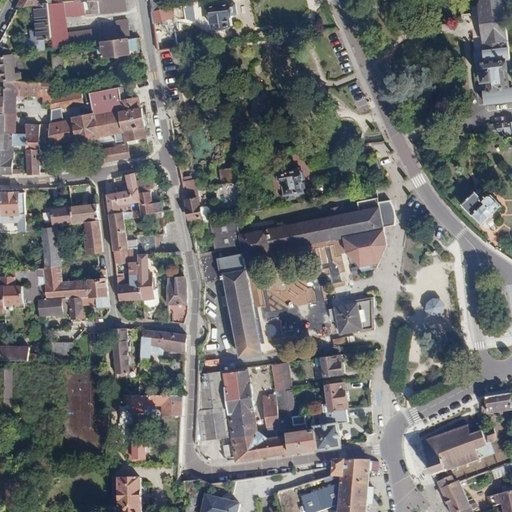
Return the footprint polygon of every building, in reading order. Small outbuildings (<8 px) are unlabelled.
[(51,5),(48,5),(51,36),(52,50),(100,43),(128,39),(130,38),(128,19),(117,20),(117,26),(66,34),(64,18),(124,11),(123,0),(101,0),(80,2),(51,5)] [(476,0),(478,10),(479,24),(479,25),(474,25),(469,25),(469,26),(469,27),(469,28),(469,29),(469,30),(469,31),(469,32),(469,33),(470,41),(470,42),(470,43),(471,51),(470,51),(471,64),(472,64),(475,64),(475,65),(473,65),(474,70),(475,70),(475,72),(475,73),(476,85),(481,85),(484,85),(484,90),(483,90),(482,90),(481,90),(483,105),(484,105),(511,102),(511,87),(507,88),(506,71),(509,71),(508,69),(508,68),(510,68),(509,63),(508,63),(508,61),(509,61),(510,61),(509,48),(508,48),(507,42),(504,0),(476,0)] [(150,5),(151,13),(166,9),(170,9),(169,5),(166,6),(165,2),(150,5)] [(51,36),(48,5),(35,6),(38,37),(51,36)] [(209,19),(210,30),(229,27),(228,17),(230,17),(230,16),(229,6),(203,9),(204,19),(209,19)] [(166,9),(151,13),(153,24),(167,20),(166,9)] [(130,38),(128,39),(129,55),(139,54),(138,38),(130,38)] [(100,43),(101,59),(129,55),(128,39),(100,43)] [(0,54),(0,81),(3,81),(17,81),(18,55),(0,54)] [(60,57),(52,57),(51,76),(59,76),(60,57)] [(3,81),(3,95),(4,114),(4,130),(18,131),(18,95),(46,97),(46,106),(54,107),(54,85),(17,81),(3,81)] [(94,114),(118,110),(121,100),(119,87),(89,93),(94,114)] [(139,96),(126,99),(121,100),(118,110),(121,133),(124,141),(150,136),(148,126),(150,125),(146,108),(141,108),(139,96)] [(70,119),(74,142),(74,144),(100,140),(99,136),(121,133),(118,110),(94,114),(70,118),(70,119)] [(496,134),(511,133),(511,132),(511,123),(511,122),(511,121),(509,121),(509,117),(497,118),(497,122),(496,122),(496,124),(496,134)] [(74,142),(70,119),(47,123),(50,145),(74,142)] [(25,125),(25,134),(25,146),(27,150),(40,150),(40,125),(25,125)] [(25,134),(4,134),(3,150),(0,149),(0,174),(13,175),(13,159),(14,159),(14,146),(25,146),(25,134)] [(128,144),(104,147),(106,161),(130,158),(128,144)] [(40,150),(27,150),(27,175),(40,174),(40,150)] [(232,170),(220,170),(220,184),(233,183),(232,170)] [(299,194),(297,184),(299,183),(297,172),(278,176),(280,187),(282,187),(283,195),(289,194),(289,196),(299,194)] [(136,182),(135,173),(125,175),(128,191),(106,194),(109,215),(124,213),(123,206),(135,204),(139,203),(136,182)] [(192,180),(183,182),(185,189),(195,187),(194,180),(192,180)] [(20,191),(0,191),(0,215),(20,215),(20,191)] [(471,216),(473,215),(482,224),(502,205),(490,193),(483,200),(475,191),(461,204),(471,216)] [(197,195),(184,197),(188,215),(200,213),(197,195)] [(392,200),(379,203),(378,198),(357,202),(359,210),(319,218),(317,244),(344,239),(350,259),(360,269),(377,266),(388,246),(386,236),(384,227),(395,225),(395,213),(392,200)] [(74,220),(74,224),(83,223),(99,221),(97,204),(72,207),(74,220)] [(74,220),(72,207),(52,209),(53,222),(74,220)] [(109,215),(110,232),(125,230),(124,213),(109,215)] [(225,280),(241,363),(267,358),(248,257),(243,233),(240,218),(210,224),(215,251),(203,254),(208,283),(225,280)] [(319,218),(243,233),(248,257),(317,244),(319,218)] [(103,252),(99,221),(83,223),(87,254),(103,252)] [(125,230),(110,232),(112,251),(126,250),(125,230)] [(140,236),(140,252),(147,252),(168,251),(168,245),(166,244),(165,234),(140,236)] [(147,252),(140,252),(141,261),(142,273),(142,283),(143,299),(156,299),(154,272),(148,272),(147,252)] [(141,261),(132,262),(133,274),(142,273),(141,261)] [(45,264),(27,266),(27,274),(28,282),(29,298),(36,298),(37,319),(67,315),(66,300),(50,302),(46,268),(45,264)] [(3,301),(14,300),(15,309),(25,308),(24,299),(29,298),(28,282),(13,283),(12,276),(27,274),(27,266),(2,268),(3,285),(3,301)] [(62,283),(60,266),(46,268),(50,302),(66,300),(96,296),(97,305),(98,308),(110,307),(106,277),(62,283)] [(119,301),(143,299),(142,283),(126,284),(125,275),(117,276),(119,301)] [(187,303),(186,277),(166,278),(168,304),(187,303)] [(96,296),(66,300),(67,315),(68,320),(84,318),(82,305),(97,305),(96,296)] [(440,299),(433,298),(426,302),(425,310),(429,316),(437,317),(438,317),(442,314),(443,313),(445,305),(440,299)] [(374,315),(374,299),(359,302),(334,307),(339,333),(363,330),(373,329),(374,315)] [(184,314),(169,312),(169,322),(184,323),(184,314)] [(127,329),(112,329),(113,376),(117,376),(117,372),(128,372),(127,329)] [(162,355),(162,350),(163,333),(142,331),(141,358),(150,359),(150,354),(162,355)] [(187,335),(163,333),(162,350),(185,351),(187,335)] [(9,340),(0,340),(0,359),(32,360),(32,353),(21,353),(21,345),(8,345),(9,340)] [(69,342),(47,342),(47,357),(69,357),(69,342)] [(326,357),(341,355),(340,347),(324,349),(326,357)] [(345,374),(342,355),(341,355),(326,357),(320,358),(323,377),(345,374)] [(276,392),(293,389),(288,362),(271,365),(276,392)] [(0,407),(10,408),(11,369),(0,369),(0,407)] [(254,408),(251,384),(249,384),(247,369),(223,373),(231,429),(255,426),(252,409),(254,408)] [(198,410),(200,439),(228,436),(222,371),(199,373),(203,410),(198,410)] [(347,409),(344,383),(324,385),(326,403),(322,403),(323,413),(325,412),(347,409)] [(291,392),(275,395),(275,396),(279,421),(282,420),(291,420),(295,419),(291,392)] [(485,397),(485,401),(486,406),(487,413),(511,410),(511,400),(511,397),(511,393),(510,394),(485,397)] [(182,396),(117,396),(125,405),(161,405),(161,415),(181,416),(182,396)] [(275,396),(262,399),(267,428),(280,426),(279,421),(275,396)] [(325,412),(327,424),(338,423),(348,421),(347,409),(325,412)] [(285,438),(288,454),(315,450),(312,426),(311,417),(304,418),(306,430),(292,432),(291,420),(282,420),(285,438)] [(341,447),(338,423),(327,424),(312,426),(315,450),(341,447)] [(478,460),(474,450),(487,446),(486,443),(482,431),(477,433),(475,433),(470,435),(467,428),(469,427),(469,425),(467,425),(466,425),(466,423),(463,424),(464,426),(456,429),(455,427),(452,427),(453,430),(445,432),(444,430),(442,431),(442,433),(434,435),(434,433),(431,434),(432,436),(423,439),(423,437),(420,437),(421,440),(419,440),(419,443),(422,442),(424,450),(422,451),(423,453),(425,453),(426,457),(427,459),(427,460),(425,461),(426,464),(428,463),(431,471),(428,471),(429,474),(431,473),(432,474),(433,476),(436,475),(435,473),(443,471),(444,473),(446,472),(446,470),(454,467),(455,469),(457,469),(457,466),(465,464),(465,466),(468,465),(467,463),(475,461),(475,463),(478,462),(477,460),(478,460)] [(231,429),(232,445),(235,462),(260,458),(256,431),(255,426),(231,429)] [(497,440),(494,427),(482,431),(486,443),(497,440)] [(256,431),(260,458),(288,454),(285,438),(267,441),(256,431)] [(229,461),(235,462),(232,445),(223,446),(225,456),(229,461)] [(341,459),(331,459),(330,476),(340,477),(341,459)] [(337,511),(365,511),(367,495),(368,486),(370,461),(341,459),(340,477),(340,484),(338,506),(337,511)] [(495,479),(507,475),(504,467),(493,471),(495,479)] [(449,511),(460,511),(471,509),(477,507),(474,498),(468,501),(458,481),(455,482),(452,475),(437,482),(438,484),(438,485),(439,486),(439,487),(440,488),(441,491),(441,492),(442,493),(442,494),(443,496),(445,502),(444,502),(445,505),(446,504),(448,509),(449,510),(449,511)] [(141,511),(140,477),(117,478),(119,511),(141,511)] [(340,484),(301,496),(306,511),(320,511),(338,506),(340,484)] [(511,511),(511,491),(488,496),(489,499),(491,505),(502,503),(503,511),(511,511)] [(238,511),(240,505),(205,497),(201,511),(238,511)]
